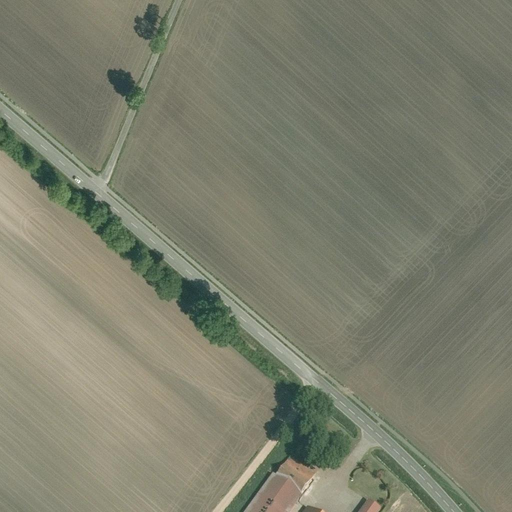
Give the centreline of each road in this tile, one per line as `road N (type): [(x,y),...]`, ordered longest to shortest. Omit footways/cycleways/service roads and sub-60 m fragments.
road 1 (secondary): [(102,190),(423,470),(460,511)]
road 2 (unclassified): [(102,190),(181,0)]
road 3 (secondary): [(0,102),(102,190)]
